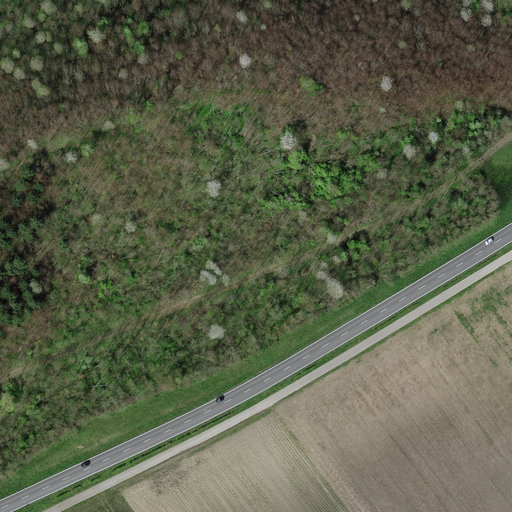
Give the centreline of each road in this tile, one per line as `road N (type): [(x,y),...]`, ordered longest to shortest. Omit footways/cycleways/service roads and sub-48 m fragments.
road 1 (primary): [(0,508),(226,401),(511,232)]
road 2 (track): [(511,133),(392,220),(0,379)]
road 3 (track): [(48,511),(254,409),(511,253)]
